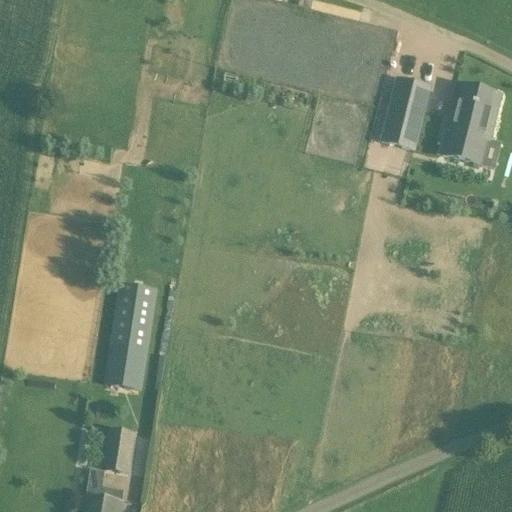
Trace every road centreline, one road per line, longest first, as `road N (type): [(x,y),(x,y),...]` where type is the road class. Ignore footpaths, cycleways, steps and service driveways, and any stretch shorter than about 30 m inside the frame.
road 1 (unclassified): [(316,511),(511,427)]
road 2 (unclassified): [(511,69),(356,0)]
